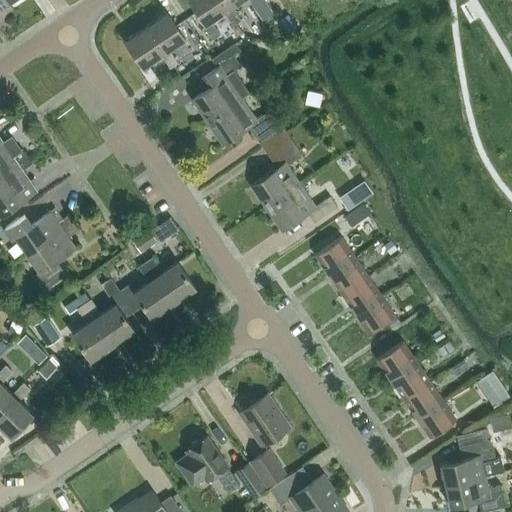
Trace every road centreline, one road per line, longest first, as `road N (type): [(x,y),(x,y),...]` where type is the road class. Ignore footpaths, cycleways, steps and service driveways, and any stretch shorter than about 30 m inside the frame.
road 1 (residential): [(265,323),(63,27)]
road 2 (residential): [(9,497),(265,323)]
road 3 (residential): [(385,511),(375,481),(265,323)]
